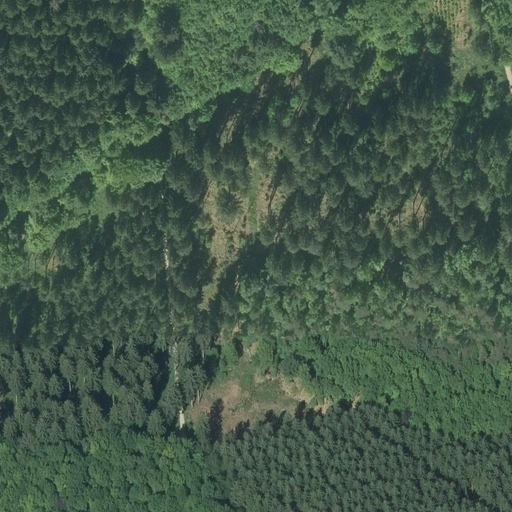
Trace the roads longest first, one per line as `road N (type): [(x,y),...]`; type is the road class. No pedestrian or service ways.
road 1 (unknown): [(143,0),(184,441),(229,511)]
road 2 (track): [(0,216),(328,0)]
